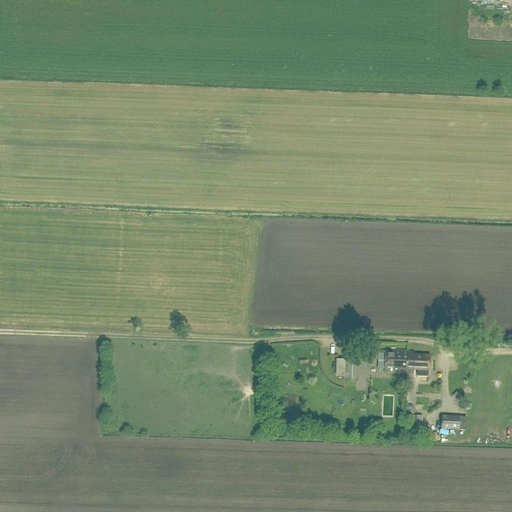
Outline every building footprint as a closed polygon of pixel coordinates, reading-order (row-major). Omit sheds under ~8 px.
[(403,351),(385,350),(384,372),(402,373),(403,351)] [(409,352),(403,351),(402,373),(413,374),(413,370),(417,370),(417,376),(427,377),(428,371),(429,371),(430,356),(413,355),(413,353),(409,352)] [(355,381),(356,361),(344,360),(343,381),(355,381)] [(411,417),(411,425),(410,430),(420,431),(421,418),(411,417)] [(459,430),(460,418),(441,417),(441,429),(459,430)]
